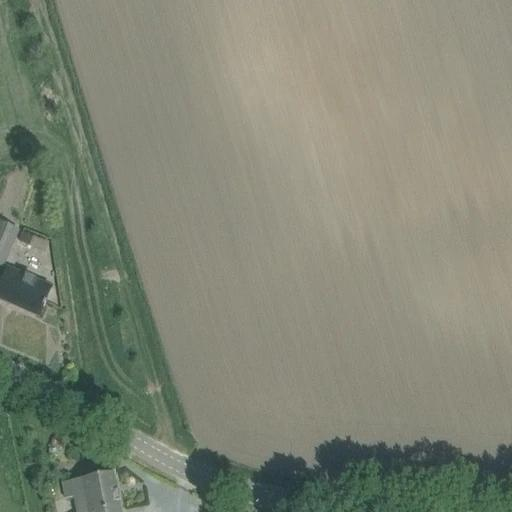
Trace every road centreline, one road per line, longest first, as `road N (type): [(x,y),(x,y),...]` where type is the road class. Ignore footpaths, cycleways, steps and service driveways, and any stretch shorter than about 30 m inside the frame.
road 1 (tertiary): [(0,368),(219,484),(375,511)]
road 2 (track): [(176,465),(77,146)]
